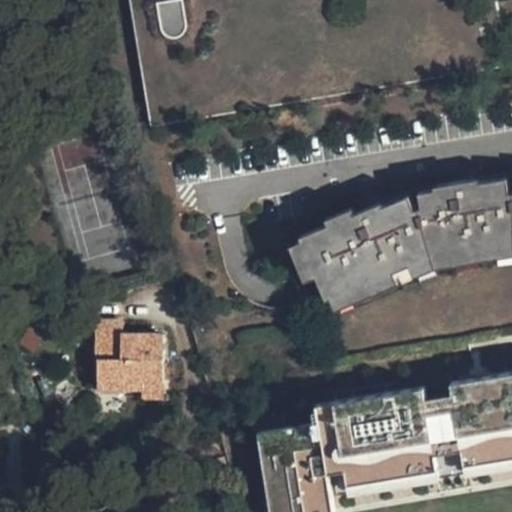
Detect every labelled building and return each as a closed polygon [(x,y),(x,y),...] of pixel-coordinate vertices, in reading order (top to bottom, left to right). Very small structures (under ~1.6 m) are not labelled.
[(511,39),(511,0),(124,0),(146,127),(442,77),(506,65),(502,42),(511,39)] [(315,273),(323,297),(328,295),(392,270),(405,265),(432,255),(511,241),(511,191),(509,192),(506,177),(478,182),(479,192),(466,195),(463,180),(448,183),(450,194),(439,196),(438,188),(434,189),(418,192),(420,206),(414,208),(409,194),(382,204),(386,214),(373,219),(368,205),(354,211),(352,205),(325,215),(327,221),(299,232),(300,236),(315,273)] [(477,178),(463,180),(466,195),(479,192),(478,182),(477,178)] [(439,196),(450,194),(448,183),(434,185),(434,189),(438,188),(439,196)] [(381,200),(368,205),(373,219),(386,214),(382,204),(381,200)] [(315,273),(300,236),(295,239),(291,245),(301,273),(309,275),(315,273)] [(511,241),(432,255),(405,265),(408,271),(415,274),(434,267),(511,253),(511,241)] [(392,270),(328,295),(331,300),(338,304),(343,302),(391,283),(394,276),(392,270)] [(164,334),(122,334),(123,321),(96,321),(96,357),(98,357),(98,388),(142,390),(144,390),(144,380),(164,380),(164,334)] [(511,373),(452,384),(454,395),(427,399),(426,389),(318,407),(321,424),(260,434),(273,511),(335,511),(335,510),(332,489),(511,458),(511,373)] [(144,390),(142,390),(142,399),(164,399),(164,380),(144,380),(144,390)] [(511,458),(332,489),(335,510),(511,480),(511,458)] [(115,502),(111,488),(99,491),(101,497),(104,505),(115,502)]
